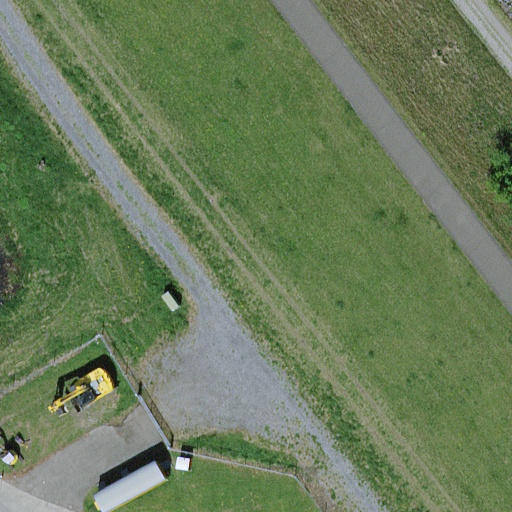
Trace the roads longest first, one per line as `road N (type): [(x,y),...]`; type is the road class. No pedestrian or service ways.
road 1 (track): [(372,511),(0,10)]
road 2 (track): [(284,0),(511,292)]
